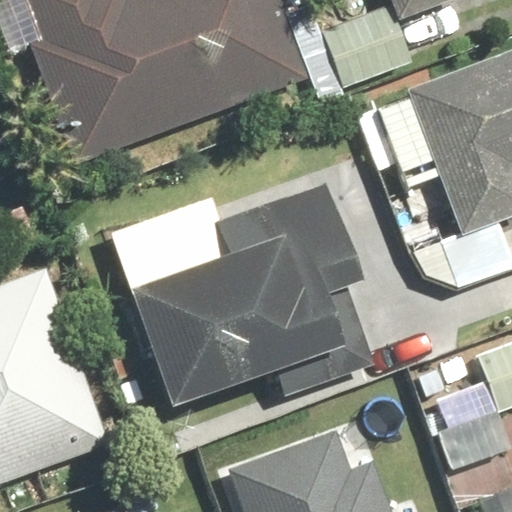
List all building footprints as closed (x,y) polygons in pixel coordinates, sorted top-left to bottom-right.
[(281,0),(23,0),(85,171),(313,90),(281,0)] [(393,0),(403,27),(478,1),(478,0),(393,0)] [(511,55),(360,115),(384,175),(402,168),(418,207),(450,194),(467,239),(511,221),(511,55)] [(211,194),(107,236),(180,414),(279,373),(290,400),(380,363),(352,294),(341,298),(314,232),(239,262),(211,194)] [(0,495),(124,448),(56,268),(0,289),(0,495)] [(511,413),(511,334),(476,349),(504,416),(511,413)] [(509,456),(495,419),(442,438),(456,475),(509,456)] [(369,473),(352,426),(216,475),(229,511),(406,511),(389,466),(369,473)] [(162,511),(153,488),(93,511),(162,511)]
